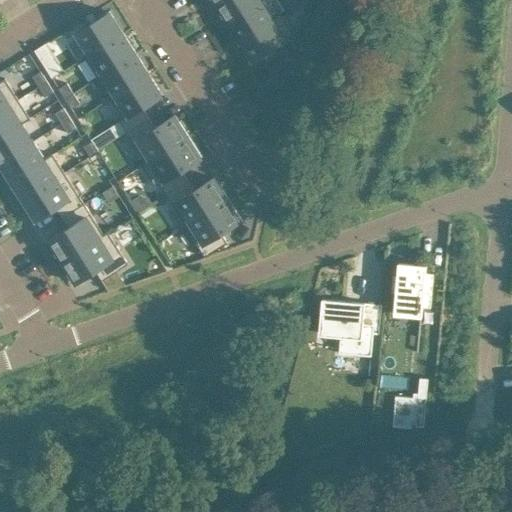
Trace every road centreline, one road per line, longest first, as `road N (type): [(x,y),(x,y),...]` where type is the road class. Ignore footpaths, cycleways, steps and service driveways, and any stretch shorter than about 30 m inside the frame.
road 1 (residential): [(40,347),(503,184)]
road 2 (residential): [(481,423),(503,184)]
road 3 (residential): [(146,0),(268,190)]
road 4 (track): [(511,472),(315,511)]
